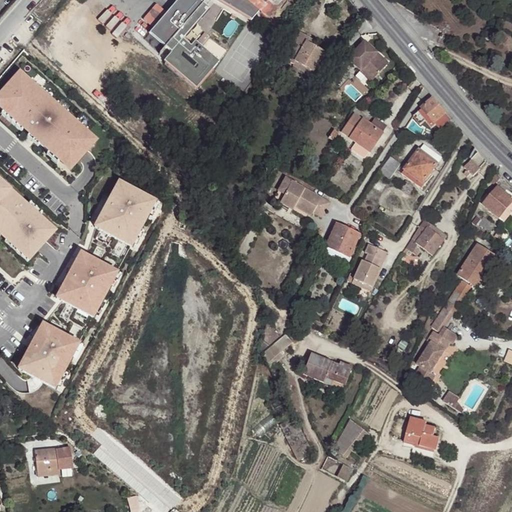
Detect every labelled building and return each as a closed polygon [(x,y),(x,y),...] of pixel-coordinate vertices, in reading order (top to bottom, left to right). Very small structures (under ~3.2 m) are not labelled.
[(163,60),(195,88),(219,61),(194,40),(190,45),(182,38),(208,8),(202,2),(199,0),(176,0),(149,32),(171,51),(163,60)] [(218,0),(217,2),(251,22),(259,13),(260,14),(268,4),(265,2),(267,0),(218,0)] [(283,0),(267,0),(265,2),(268,4),(260,14),(267,19),(283,0)] [(155,4),(141,19),(150,27),(164,11),(155,4)] [(305,40),(307,35),(299,31),(284,58),(292,63),(293,60),(313,72),(324,52),(310,44),(305,40)] [(486,31),(484,39),(491,41),(493,33),(486,31)] [(313,39),(307,35),(305,40),(310,44),(313,39)] [(363,40),(347,58),(360,70),(361,69),(372,78),(387,62),(363,40)] [(293,60),(292,63),(291,64),(310,75),(313,72),(293,60)] [(360,70),(359,71),(370,81),(372,78),(361,69),(360,70)] [(28,86),(29,84),(28,83),(18,74),(0,95),(0,109),(3,112),(4,113),(5,112),(24,129),(30,134),(40,142),(39,144),(40,145),(49,153),(50,153),(51,152),(61,161),(71,170),(95,143),(84,134),(74,126),(75,124),(74,123),(66,116),(64,115),(63,116),(53,107),(47,102),(28,86)] [(28,83),(29,84),(28,86),(47,102),(51,98),(30,81),(28,83)] [(418,112),(414,117),(421,126),(426,122),(432,129),(436,125),(440,130),(445,126),(449,121),(446,117),(448,115),(433,99),(431,96),(424,102),(418,111),(418,112)] [(57,104),(53,107),(63,116),(64,115),(66,116),(68,113),(57,104)] [(21,133),(24,129),(5,112),(4,113),(3,112),(1,115),(21,133)] [(371,125),(355,114),(341,136),(356,145),(352,152),(365,161),(369,154),(383,133),(371,125)] [(371,125),(383,133),(387,127),(375,119),(371,125)] [(74,123),(75,124),(74,126),(84,134),(87,130),(76,121),(74,123)] [(337,132),(332,129),(327,137),(332,140),(337,132)] [(40,145),(39,144),(40,142),(30,134),(27,138),(38,147),(40,145)] [(424,145),(419,151),(402,175),(412,183),(415,179),(423,184),(437,165),(442,159),(424,145)] [(51,152),(50,153),(49,153),(47,155),(58,165),(61,161),(51,152)] [(391,157),(380,171),(390,178),(400,164),(391,157)] [(471,160),(464,167),(467,170),(470,173),(474,176),(480,168),(471,160)] [(285,194),(293,181),(287,177),(279,190),(285,194)] [(415,179),(412,183),(422,190),(425,185),(423,184),(415,179)] [(331,204),(293,181),(285,194),(281,202),(290,208),(292,204),(296,207),(312,216),(313,214),(322,219),(331,204)] [(0,229),(10,239),(32,258),(55,232),(39,217),(28,207),(0,182),(0,229)] [(117,195),(121,187),(117,184),(113,193),(117,195)] [(153,204),(121,187),(117,195),(113,193),(109,200),(106,206),(103,204),(99,213),(101,214),(97,221),(102,223),(97,231),(129,248),(137,232),(144,219),(153,204)] [(511,201),(511,199),(507,195),(498,188),(490,198),(483,205),(498,218),(511,201)] [(511,188),(507,195),(511,199),(511,201),(498,218),(503,222),(511,212),(511,188)] [(481,203),(483,205),(490,198),(487,195),(481,203)] [(31,203),(28,207),(39,217),(42,213),(31,203)] [(153,204),(144,219),(149,222),(157,206),(153,204)] [(480,225),(484,219),(479,215),(471,224),(477,229),(480,225)] [(494,225),(484,219),(480,225),(490,231),(494,225)] [(409,251),(406,256),(408,258),(412,252),(414,253),(419,245),(433,255),(447,235),(427,220),(407,249),(409,251)] [(102,223),(97,221),(93,229),(97,231),(102,223)] [(338,225),(327,247),(348,258),(359,235),(338,225)] [(137,232),(129,248),(133,251),(142,235),(137,232)] [(28,263),(32,258),(10,239),(6,243),(28,263)] [(362,261),(354,280),(373,288),(381,270),(377,268),(384,251),(373,246),(369,245),(366,253),(366,254),(369,255),(366,263),(362,261)] [(472,284),(474,281),(481,269),(484,271),(493,255),(477,246),(457,275),(472,284)] [(348,258),(327,247),(325,251),(346,262),(348,258)] [(388,253),(384,251),(377,268),(381,270),(388,253)] [(79,266),(83,257),(79,255),(75,263),(79,266)] [(115,275),(83,257),(79,266),(75,263),(71,270),(68,277),(66,275),(61,284),(64,285),(60,292),(64,294),(59,302),(91,319),(100,303),(107,290),(115,275)] [(481,269),(474,281),(479,284),(487,273),(484,271),(481,269)] [(115,275),(107,290),(111,293),(119,277),(115,275)] [(373,288),(354,280),(352,284),(371,292),(373,288)] [(461,281),(445,307),(453,311),(469,286),(461,281)] [(64,294),(60,292),(55,300),(59,302),(64,294)] [(100,303),(91,319),(96,321),(104,306),(100,303)] [(453,311),(445,307),(431,328),(439,333),(453,311)] [(40,337),(45,329),(41,326),(36,335),(40,337)] [(458,336),(444,328),(439,336),(434,333),(428,342),(431,344),(418,365),(421,367),(416,375),(431,384),(436,376),(432,373),(450,343),(453,345),(458,336)] [(77,346),(45,329),(40,337),(36,335),(33,342),(29,348),(27,347),(23,355),(25,356),(21,363),(25,365),(21,373),(52,390),(61,374),(68,361),(77,346)] [(262,354),(267,364),(280,353),(292,343),(285,335),(262,354)] [(77,346),(68,361),(72,364),(81,348),(77,346)] [(280,353),(267,364),(270,369),(284,357),(280,353)] [(324,380),(344,386),(350,369),(338,365),(337,367),(309,357),(301,378),(322,384),(324,380)] [(25,365),(21,363),(17,371),(21,373),(25,365)] [(61,374),(52,390),(57,393),(66,377),(61,374)] [(342,391),(344,386),(324,380),(322,384),(342,391)] [(0,391),(0,394),(1,399),(2,403),(3,403),(3,406),(7,405),(7,407),(12,407),(8,393),(7,391),(0,391)] [(460,399),(452,394),(445,403),(462,414),(465,411),(460,405),(458,403),(460,399)] [(308,444),(295,418),(281,425),(295,452),(308,444)] [(427,424),(411,420),(406,444),(416,447),(437,451),(440,438),(434,437),(436,430),(426,427),(427,424)] [(333,451),(343,458),(348,451),(352,446),(355,441),(361,445),(362,446),(369,436),(350,421),(333,451)] [(357,450),(361,445),(355,441),(352,446),(357,450)] [(313,454),(308,444),(295,452),(299,461),(313,454)] [(36,451),(40,471),(60,467),(74,464),(70,445),(36,451)] [(414,454),(436,458),(437,451),(416,447),(414,454)] [(348,451),(343,458),(349,463),(354,456),(348,451)] [(354,471),(344,465),(336,478),(347,483),(354,471)] [(60,467),(40,471),(41,476),(62,472),(60,467)]
